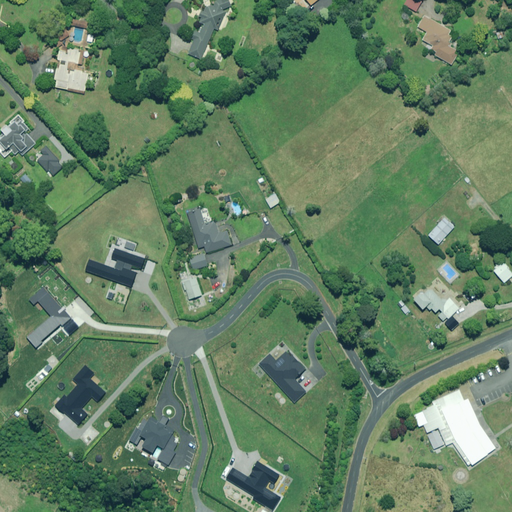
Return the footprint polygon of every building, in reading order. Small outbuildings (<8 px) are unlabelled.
[(201,18),(199,23),(204,25),(203,28),(200,27),(198,33),(194,32),(191,39),(195,40),(189,55),(202,60),(215,29),(219,31),(227,12),(221,10),(232,5),(230,0),(218,0),(215,1),(213,6),(207,4),(204,12),(202,11),(199,17),(201,18)] [(407,0),(405,5),(416,12),(423,0),(407,0)] [(451,31),(425,16),(418,28),(427,33),(423,40),(433,46),(430,52),(452,65),(459,53),(448,46),(453,37),(449,35),(451,31)] [(91,24),(73,19),(71,26),(90,30),(91,24)] [(60,52),(59,61),(55,80),(58,81),(57,88),(86,94),(90,74),(76,72),(77,64),(83,65),(84,57),(88,57),(89,52),(61,46),(60,52)] [(25,122),(20,115),(2,130),(6,136),(0,141),(0,151),(5,158),(13,152),(17,157),(25,150),(27,152),(36,145),(26,133),(30,130),(24,123),(25,122)] [(33,182),(27,175),(21,179),(27,187),(33,182)] [(276,195),(266,200),(271,208),(281,203),(276,195)] [(206,224),(202,209),(188,213),(199,249),(205,247),(207,253),(232,246),(228,231),(220,233),(216,221),(206,224)] [(455,228),(445,218),(429,236),(439,245),(455,228)] [(209,266),(205,254),(190,259),(194,270),(209,266)] [(511,277),(511,272),(504,263),(494,271),(504,284),(511,277)] [(203,296),(197,279),(183,283),(189,300),(203,296)] [(445,304),(430,287),(424,293),(420,289),(411,297),(423,311),(427,307),(430,311),(432,309),(436,313),(440,310),(442,312),(439,316),(449,327),(457,320),(452,316),(460,309),(450,299),(445,304)] [(410,311),(406,306),(402,309),(406,314),(410,311)] [(292,357),(287,352),(277,361),(271,354),(259,365),(295,404),(307,393),(297,381),(307,371),(293,356),(292,357)] [(344,384),(339,373),(332,376),(338,387),(344,384)] [(466,464),(483,454),(479,444),(490,436),(471,399),(458,403),(452,389),(418,404),(425,417),(421,420),(426,429),(434,426),(441,441),(449,439),(466,464)] [(440,442),(433,429),(425,432),(432,446),(440,442)]
